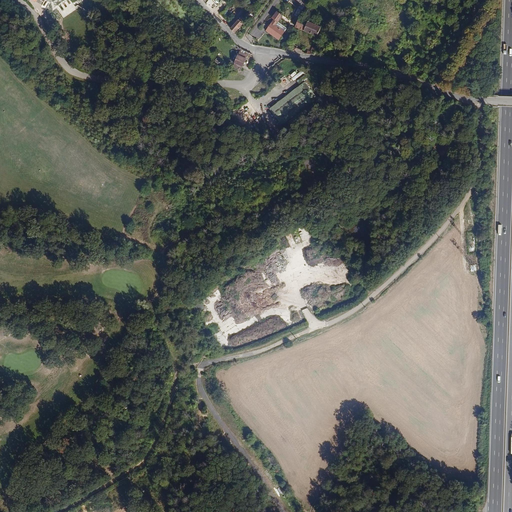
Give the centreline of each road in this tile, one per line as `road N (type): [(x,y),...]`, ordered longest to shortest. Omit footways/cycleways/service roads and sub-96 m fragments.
road 1 (track): [(122,476),(152,448),(176,372),(263,349),(356,307),(461,202),(477,173),(480,99)]
road 2 (motorway): [(511,0),(494,511)]
road 3 (unclassified): [(199,0),(262,50),(388,72),(446,94),(511,101)]
